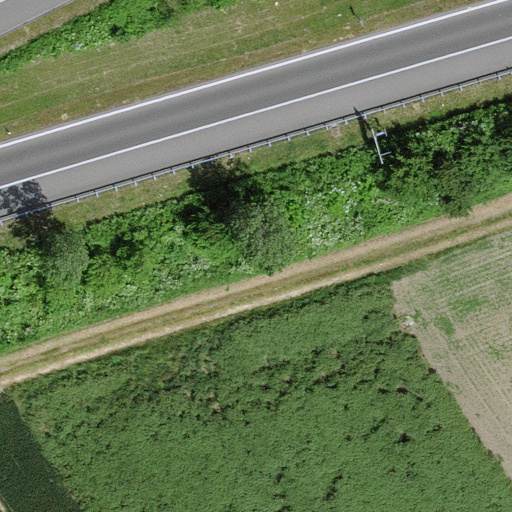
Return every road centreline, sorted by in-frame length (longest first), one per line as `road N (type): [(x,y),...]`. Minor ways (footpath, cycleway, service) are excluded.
road 1 (track): [(0,379),(511,210)]
road 2 (motorway): [(0,168),(511,18)]
